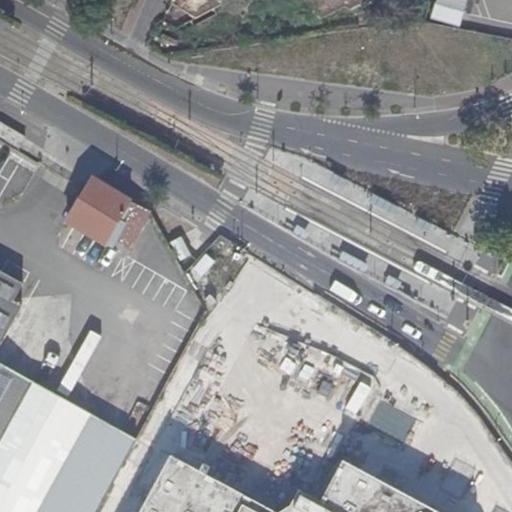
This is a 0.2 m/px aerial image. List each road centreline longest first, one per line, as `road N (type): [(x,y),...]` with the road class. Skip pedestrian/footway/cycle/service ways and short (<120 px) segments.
road 1 (primary): [(0,80),(490,379)]
road 2 (primary): [(277,128),(183,98),(8,0)]
road 3 (primary): [(511,183),(277,128)]
road 4 (primary): [(511,104),(467,122),(354,132),(277,128)]
